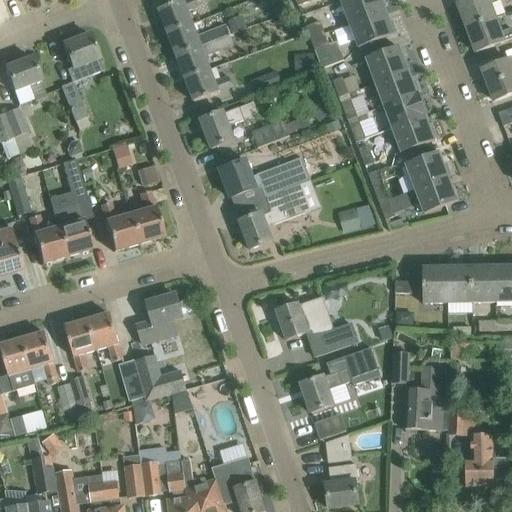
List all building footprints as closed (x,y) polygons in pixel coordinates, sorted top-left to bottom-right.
[(159,10),(168,34),(193,24),(188,11),(202,5),(199,0),(186,0),(184,1),(159,10)] [(381,0),(346,0),(342,2),(351,24),(385,11),(381,0)] [(470,0),(458,5),(468,29),(496,18),(491,4),(501,0),(470,0)] [(351,24),(359,47),(394,34),(385,11),(351,24)] [(244,16),(228,22),(232,35),(248,30),(244,16)] [(477,53),(486,50),(506,42),(505,42),(511,39),(511,27),(502,31),(496,18),(468,29),(477,53)] [(311,39),(325,34),(320,21),(306,27),(311,39)] [(193,24),(168,34),(177,56),(186,53),(231,35),(227,25),(198,36),(193,24)] [(99,59),(90,34),(62,45),(71,68),(67,70),(72,83),(89,76),(90,77),(104,71),(99,59)] [(311,39),(316,51),(330,45),(325,34),(311,39)] [(231,35),(186,53),(177,56),(186,79),(211,69),(206,58),(236,47),(231,35)] [(368,61),(377,84),(408,72),(400,49),(368,61)] [(296,72),(316,71),(315,55),(296,56),(296,72)] [(4,68),(14,93),(29,87),(35,103),(47,98),(41,82),(31,57),(4,68)] [(511,59),(502,63),(483,70),(495,102),(511,95),(511,59)] [(195,103),(204,99),(220,93),(233,88),(229,78),(216,83),(211,69),(186,79),(195,103)] [(385,106),(417,95),(408,72),(377,84),(385,106)] [(282,84),(278,73),(253,82),(257,94),(282,84)] [(334,83),(340,98),(350,94),(345,83),(344,79),(334,83)] [(73,83),(61,88),(75,122),(87,117),(73,83)] [(394,129),(416,120),(425,117),(417,95),(385,106),(394,129)] [(352,101),(352,99),(342,103),(349,121),(358,117),(352,101)] [(321,102),(310,112),(320,123),(331,113),(321,102)] [(17,108),(3,113),(17,150),(31,145),(17,108)] [(212,150),(235,141),(229,127),(245,121),(240,108),(224,114),(224,112),(201,121),(212,150)] [(511,109),(499,114),(504,127),(511,124),(511,109)] [(19,155),(17,150),(3,113),(0,114),(0,141),(7,160),(19,155)] [(308,117),(287,126),(290,135),(312,126),(308,117)] [(425,117),(416,120),(394,129),(403,152),(434,140),(425,117)] [(324,123),(327,131),(339,126),(336,119),(324,123)] [(259,149),(290,138),(285,122),(253,134),(259,149)] [(366,139),(360,122),(350,126),(357,143),(366,139)] [(69,157),(70,156),(80,153),(82,153),(78,140),(69,142),(66,147),(69,157)] [(375,161),(369,145),(359,149),(364,165),(375,161)] [(117,169),(132,165),(126,146),(111,151),(117,169)] [(408,167),(417,190),(448,178),(439,155),(408,167)] [(82,183),(76,161),(63,164),(69,187),(82,183)] [(231,199),(240,196),(262,187),(266,199),(285,192),(276,169),(253,177),(247,161),(220,171),(231,199)] [(159,184),(154,167),(137,171),(141,189),(159,184)] [(94,180),(91,168),(80,171),(83,183),(94,180)] [(20,177),(8,180),(18,213),(29,210),(20,177)] [(448,178),(417,190),(425,213),(457,201),(448,178)] [(390,200),(384,184),(373,188),(379,204),(390,200)] [(286,222),(305,214),(295,189),(285,192),(266,199),(271,212),(268,213),(268,214),(263,216),(262,214),(240,222),(251,251),(273,242),(267,227),(272,225),(273,226),(286,222)] [(136,236),(139,245),(164,238),(150,192),(139,195),(144,211),(130,215),(136,236)] [(386,221),(396,217),(395,215),(412,208),(407,194),(390,201),(390,200),(379,204),(386,221)] [(139,245),(136,236),(130,215),(115,220),(111,204),(100,207),(114,253),(139,245)] [(92,250),(89,241),(78,205),(54,212),(58,227),(58,228),(67,258),(92,250)] [(357,212),(356,209),(339,214),(345,234),(372,225),(367,209),(357,212)] [(39,216),(28,219),(42,265),(67,258),(58,228),(43,232),(39,216)] [(0,248),(1,251),(0,250),(0,277),(22,271),(10,229),(0,232),(0,248)] [(497,303),(496,277),(496,267),(472,268),(473,303),(497,303)] [(511,267),(496,267),(496,277),(497,303),(511,302),(511,267)] [(424,268),(424,278),(424,303),(449,303),(448,268),(424,268)] [(472,268),(448,268),(449,303),(473,303),(472,268)] [(413,294),(413,282),(396,282),(396,294),(413,294)] [(178,338),(173,321),(183,318),(177,295),(147,304),(153,323),(137,327),(143,348),(178,338)] [(287,341),(308,334),(317,358),(360,344),(353,324),(335,331),(323,298),(301,306),(300,304),(277,312),(287,341)] [(91,330),(97,352),(110,348),(115,363),(123,360),(119,345),(120,345),(111,314),(88,321),(91,330)] [(97,352),(91,330),(88,321),(66,327),(75,358),(80,373),(89,370),(84,355),(97,352)] [(511,321),(497,322),(497,331),(511,330),(511,321)] [(480,332),(497,331),(497,322),(480,322),(480,332)] [(390,327),(378,330),(382,342),(394,339),(390,327)] [(471,327),(454,327),(455,338),(471,338),(471,327)] [(23,340),(32,371),(45,367),(49,382),(58,379),(54,364),(55,364),(46,333),(23,340)] [(15,392),(24,389),(36,386),(32,371),(23,340),(0,346),(9,377),(10,377),(15,392)] [(511,341),(496,341),(496,361),(511,360),(511,341)] [(204,384),(224,379),(217,348),(197,354),(204,384)] [(316,381),(316,380),(302,385),(312,414),(336,405),(331,390),(352,383),(353,385),(379,376),(370,349),(327,363),(331,376),(316,381)] [(393,384),(410,385),(411,353),(393,353),(393,384)] [(157,359),(138,364),(148,403),(187,392),(181,372),(162,378),(157,359)] [(119,366),(123,381),(140,377),(135,361),(119,366)] [(405,430),(443,432),(448,432),(449,411),(444,411),(446,369),(424,368),(423,391),(407,390),(405,430)] [(72,381),(79,407),(82,420),(94,417),(90,404),(92,404),(85,377),(72,381)] [(72,420),(79,418),(69,383),(59,386),(66,410),(68,409),(72,420)] [(138,406),(145,424),(157,420),(150,402),(148,403),(148,402),(138,406)] [(478,411),(449,411),(448,432),(450,432),(450,434),(477,434),(478,411)] [(0,417),(0,435),(13,432),(8,415),(0,417)] [(340,434),(347,432),(341,415),(334,417),(315,424),(321,441),(340,434)] [(17,438),(28,435),(23,417),(11,420),(17,438)] [(13,432),(0,435),(2,441),(15,438),(13,432)] [(48,439),(43,443),(55,458),(66,450),(62,445),(55,437),(54,435),(48,439)] [(329,464),(353,461),(348,436),(337,440),(326,444),(329,464)] [(472,460),(466,460),(467,488),(494,487),(494,479),(510,479),(510,459),(494,459),(494,436),(472,436),(472,460)] [(147,497),(143,465),(141,465),(140,455),(125,457),(131,499),(147,497)] [(31,459),(37,494),(41,493),(59,490),(57,474),(55,474),(54,467),(46,469),(44,457),(42,457),(33,459),(31,459)] [(225,507),(238,502),(241,511),(266,511),(257,482),(256,482),(248,457),(212,470),(216,481),(225,507)] [(227,511),(225,507),(216,481),(207,483),(206,480),(193,481),(191,461),(182,462),(188,511),(227,511)] [(188,511),(182,462),(168,464),(158,465),(162,492),(171,491),(173,502),(169,502),(170,511),(188,511)] [(158,465),(158,463),(143,465),(147,497),(162,495),(162,492),(158,465)] [(357,465),(343,467),(329,469),(331,485),(326,485),(329,509),(359,505),(356,481),(359,481),(357,465)] [(107,511),(104,485),(103,475),(89,477),(74,480),(72,471),(57,474),(59,490),(63,511),(79,511),(78,506),(92,504),(93,511),(91,511),(107,511)] [(118,483),(104,485),(107,511),(125,511),(125,508),(121,508),(118,483)] [(51,511),(50,503),(43,504),(42,503),(28,505),(29,506),(29,511),(51,511)]
